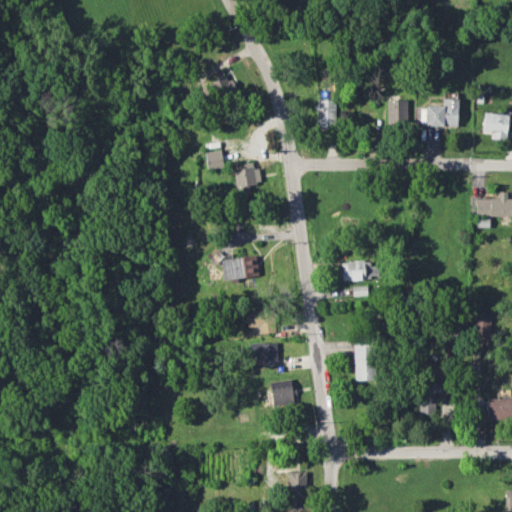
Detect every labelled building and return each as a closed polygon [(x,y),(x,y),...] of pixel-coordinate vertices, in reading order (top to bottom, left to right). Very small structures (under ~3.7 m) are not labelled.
[(235,92),(228,74),(207,83),(214,100),(235,92)] [(335,99),(317,98),(316,126),(334,126),(335,99)] [(441,105),(425,105),(425,125),(457,126),(457,98),(441,98),(441,105)] [(386,99),(386,123),(406,122),(406,99),(386,99)] [(482,132),(491,132),(490,138),(506,139),(507,114),(483,112),(482,132)] [(222,167),(220,150),(204,151),(206,169),(222,167)] [(236,191),(249,189),(248,184),(259,182),(255,163),(232,167),(236,191)] [(498,198),(475,198),(475,216),(509,215),(508,191),(498,191),(498,198)] [(223,281),(258,276),(255,254),(221,259),(221,258),(220,258),(223,281)] [(340,260),(341,279),(378,278),(377,265),(370,266),(370,260),(340,260)] [(272,309),(246,310),(246,326),(257,326),(258,333),(273,333),(272,309)] [(490,311),(473,311),(473,338),(490,338),(490,311)] [(259,359),(260,366),(276,365),(275,342),(247,343),(248,360),(259,359)] [(352,344),(354,380),(372,379),(371,344),(352,344)] [(295,403),(293,387),(290,387),(289,379),(266,382),(269,406),(295,403)] [(433,394),(445,393),(445,382),(418,382),(419,414),(433,414),(433,394)] [(486,419),(511,418),(511,397),(486,397),(486,419)] [(286,511),(303,511),(305,471),(288,471),(286,511)]
